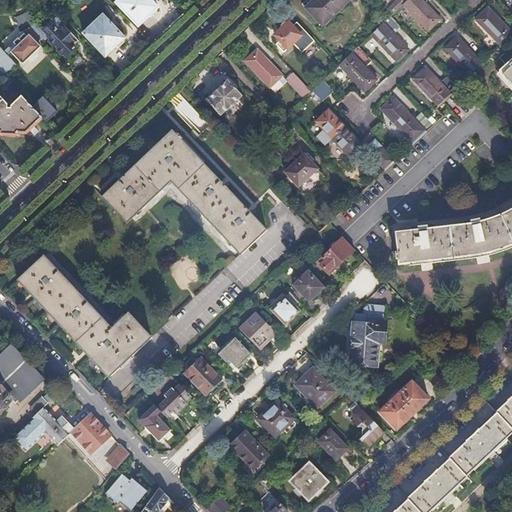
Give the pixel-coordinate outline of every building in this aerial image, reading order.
[(150,0),(118,0),(116,3),(137,26),(148,16),(151,17),(158,11),(158,8),(150,0)] [(314,0),(306,8),(323,26),(350,0),(314,0)] [(402,4),(406,0),(394,0),(387,8),(392,13),(402,4)] [(406,0),(402,4),(428,30),(440,19),(421,0),(406,0)] [(476,17),(501,44),(511,33),(511,31),(489,7),(476,17)] [(31,11),(22,14),(29,27),(37,23),(31,11)] [(29,27),(22,14),(13,18),(19,32),(27,28),(29,27)] [(59,14),(52,21),(58,22),(62,26),(66,22),(59,14)] [(401,26),(391,15),(370,34),(396,60),(408,49),(393,33),(401,26)] [(101,16),(82,34),(104,58),(113,49),(118,48),(124,43),(123,40),(101,16)] [(29,27),(27,28),(27,29),(39,41),(41,44),(46,39),(64,58),(73,49),(72,48),(74,46),(69,40),(72,37),(62,26),(58,22),(52,21),(43,29),(41,26),(39,22),(37,23),(29,27)] [(288,22),(274,35),(287,48),(300,35),(288,22)] [(5,55),(9,52),(21,64),(39,47),(36,44),(39,41),(27,29),(19,33),(16,37),(17,39),(2,52),(5,55)] [(444,47),(470,73),(482,62),(456,35),(444,47)] [(77,43),(72,37),(69,40),(74,46),(77,43)] [(358,46),(339,64),(364,91),(375,80),(363,67),(371,60),(358,46)] [(2,52),(0,49),(0,70),(5,76),(15,66),(5,55),(2,52)] [(294,74),(281,61),(274,68),(256,49),(243,61),(269,87),(278,80),(283,84),(294,74)] [(511,59),(501,69),(511,81),(511,59)] [(412,78),(437,104),(457,85),(446,74),(439,81),(424,66),(412,78)] [(322,80),(312,90),(322,101),(333,91),(322,80)] [(227,83),(207,102),(220,116),(241,96),(227,83)] [(41,96),(30,107),(44,121),(45,123),(56,112),(41,96)] [(8,107),(0,98),(0,133),(1,134),(1,136),(20,139),(21,136),(27,138),(44,121),(30,107),(22,98),(12,107),(8,107)] [(380,108),(412,141),(424,130),(411,117),(392,98),(380,108)] [(325,145),(330,140),(347,157),(360,144),(327,109),(314,122),(322,131),(316,136),(325,145)] [(431,123),(420,110),(411,117),(424,130),(431,123)] [(177,126),(106,193),(128,217),(174,176),(242,252),(268,228),(185,136),(187,135),(182,130),(181,131),(177,126)] [(373,157),(384,168),(394,158),(375,138),(370,143),(378,152),(373,157)] [(304,155),(285,173),(298,187),(309,177),(317,185),(325,177),(304,155)] [(457,225),(394,232),(398,264),(473,255),(483,254),(493,251),(511,244),(511,208),(510,209),(502,213),(486,219),(478,221),(457,225)] [(344,257),(353,249),(341,236),(331,245),(332,246),(316,262),(327,273),(336,264),(337,265),(337,264),(344,257)] [(42,255),(18,278),(110,376),(151,338),(128,313),(112,328),(42,255)] [(309,271),(294,286),(310,302),(325,288),(309,271)] [(303,306),(289,291),(285,296),(282,292),(269,305),(286,322),(303,306)] [(352,317),(351,366),(353,366),(353,369),(356,372),(373,373),(376,370),(376,366),(378,366),(379,341),(385,340),(387,338),(387,328),(384,325),(384,306),(363,305),(359,308),(358,317),(352,317)] [(258,314),(242,330),(251,339),(253,337),(261,346),(276,332),(258,314)] [(235,338),(218,354),(226,361),(228,359),(237,367),(250,355),(235,338)] [(10,348),(0,356),(0,411),(11,401),(15,405),(43,379),(22,356),(20,359),(10,348)] [(201,356),(185,372),(206,393),(222,378),(201,356)] [(313,369),(296,385),(318,407),(333,391),(313,369)] [(411,381),(379,410),(396,429),(428,399),(411,381)] [(182,385),(180,383),(174,389),(173,387),(164,395),(167,397),(157,407),(161,410),(167,417),(173,411),(176,414),(187,403),(186,401),(191,395),(182,385)] [(407,499),(393,511),(427,511),(466,475),(466,474),(511,430),(511,428),(511,429),(511,428),(511,393),(494,410),(495,411),(448,456),(449,457),(406,498),(407,499)] [(41,408),(47,403),(41,396),(30,406),(36,413),(41,408)] [(279,401),(258,420),(267,428),(269,427),(276,434),(294,417),(279,401)] [(348,411),(348,420),(356,429),(360,430),(360,442),(366,449),(370,446),(371,447),(379,440),(377,438),(383,433),(356,404),(348,411)] [(156,415),(161,410),(157,407),(155,405),(139,420),(159,442),(164,437),(168,441),(174,436),(169,431),(170,430),(156,415)] [(36,413),(11,436),(25,450),(45,432),(57,445),(67,436),(67,435),(72,429),(61,418),(55,423),(41,408),(36,413)] [(109,434),(90,414),(71,432),(90,452),(109,434)] [(245,430),(230,444),(255,470),(269,456),(245,430)] [(330,431),(318,442),(335,460),(346,449),(330,431)] [(128,455),(122,448),(110,462),(117,468),(128,455)] [(308,463),(288,481),(307,501),(327,483),(308,463)] [(122,474),(105,494),(117,504),(119,502),(131,510),(147,490),(132,478),(130,480),(122,474)] [(164,511),(161,510),(170,499),(159,488),(141,511),(164,511)] [(218,497),(205,509),(208,511),(223,511),(228,507),(218,497)] [(285,511),(276,501),(263,511),(285,511)]
